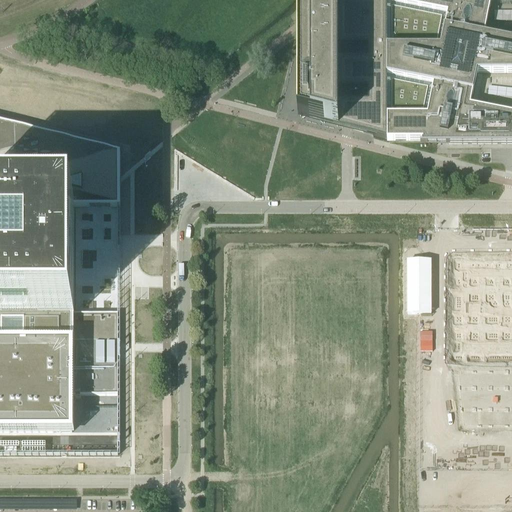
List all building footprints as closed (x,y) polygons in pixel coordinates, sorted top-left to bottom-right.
[(511,0),(298,0),(298,20),(298,118),(348,131),(373,138),(387,141),(422,141),(422,144),(420,144),(420,145),(511,145),(511,115),(470,107),(477,73),(511,73),(511,41),(484,36),(491,0),(511,0)] [(34,70),(0,61),(0,86),(28,94),(34,70)] [(146,126),(152,99),(36,70),(30,94),(42,97),(42,100),(146,126)] [(118,313),(75,313),(75,208),(118,208),(118,155),(0,126),(0,434),(75,435),(75,396),(118,396),(118,313)] [(511,263),(457,264),(457,271),(457,358),(457,373),(462,428),(511,428),(511,263)] [(144,400),(154,400),(153,364),(143,364),(144,400)] [(159,437),(159,423),(147,423),(148,438),(159,437)] [(0,509),(44,509),(44,500),(0,500),(0,509)]
